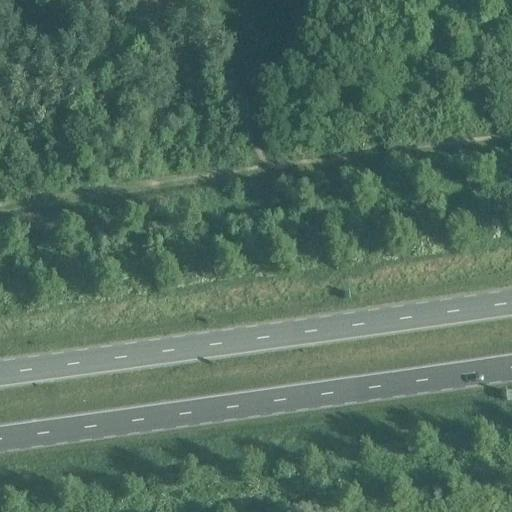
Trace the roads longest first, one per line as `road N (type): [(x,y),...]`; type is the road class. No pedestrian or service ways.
road 1 (trunk): [(0,434),(511,364)]
road 2 (trunk): [(511,306),(0,373)]
